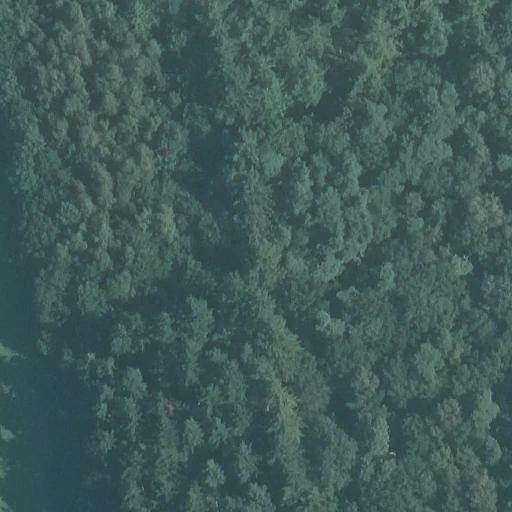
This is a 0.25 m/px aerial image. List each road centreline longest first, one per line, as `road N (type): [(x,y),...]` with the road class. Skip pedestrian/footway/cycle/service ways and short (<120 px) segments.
road 1 (track): [(511,46),(266,178),(223,0)]
road 2 (track): [(266,178),(306,511)]
